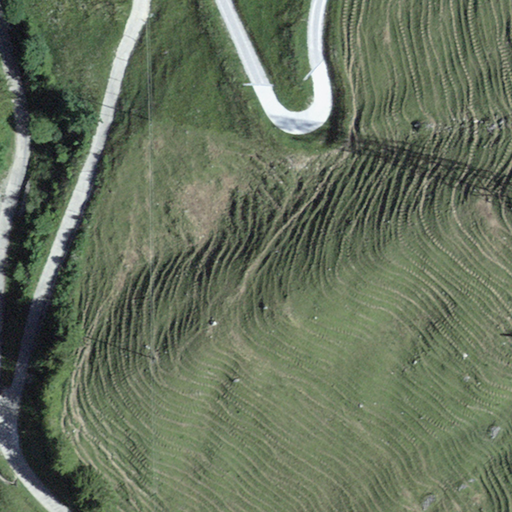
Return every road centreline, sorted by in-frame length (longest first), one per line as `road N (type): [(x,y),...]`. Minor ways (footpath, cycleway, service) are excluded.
road 1 (track): [(141,0),(12,396),(2,439),(11,455)]
road 2 (track): [(319,0),(322,101),(300,121),(269,105),(221,0)]
road 3 (track): [(0,256),(24,142),(0,29)]
